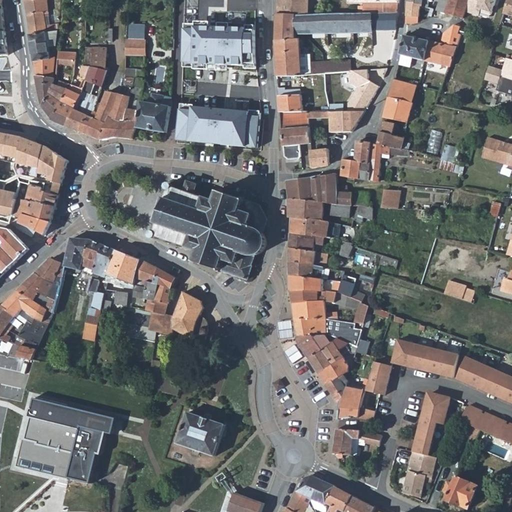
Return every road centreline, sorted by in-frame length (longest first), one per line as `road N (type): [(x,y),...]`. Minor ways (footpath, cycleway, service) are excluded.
road 1 (residential): [(376,494),(409,381),(511,412)]
road 2 (residential): [(272,192),(266,0)]
road 3 (residential): [(180,0),(168,170)]
road 4 (residential): [(92,211),(208,279),(219,295)]
road 5 (residential): [(248,339),(261,360),(268,425),(293,456)]
road 6 (residential): [(0,295),(92,211)]
road 7 (residential): [(14,0),(25,94),(36,117)]
